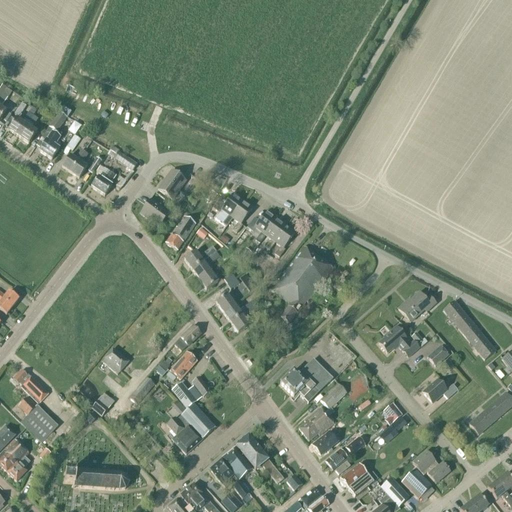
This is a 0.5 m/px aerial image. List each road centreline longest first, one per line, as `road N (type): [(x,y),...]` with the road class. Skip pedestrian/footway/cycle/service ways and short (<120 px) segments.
road 1 (residential): [(472,480),(340,323),(385,257)]
road 2 (unclassified): [(291,202),(409,0)]
road 3 (tertiary): [(262,403),(137,234),(116,224)]
road 4 (residential): [(291,202),(173,155),(148,169),(116,224)]
road 5 (tertiary): [(0,355),(107,224)]
road 6 (residential): [(154,509),(262,403)]
road 7 (residential): [(511,322),(385,257)]
road 8 (tertiary): [(340,511),(262,403)]
road 9 (residential): [(0,147),(107,224)]
